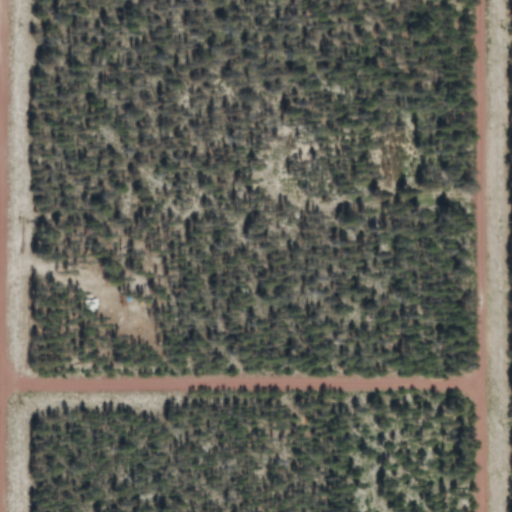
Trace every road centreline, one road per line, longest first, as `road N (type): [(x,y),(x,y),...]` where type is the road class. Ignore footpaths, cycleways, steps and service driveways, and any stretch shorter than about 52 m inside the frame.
road 1 (residential): [(477,511),(476,0)]
road 2 (residential): [(1,382),(477,384)]
road 3 (residential): [(0,435),(0,269)]
